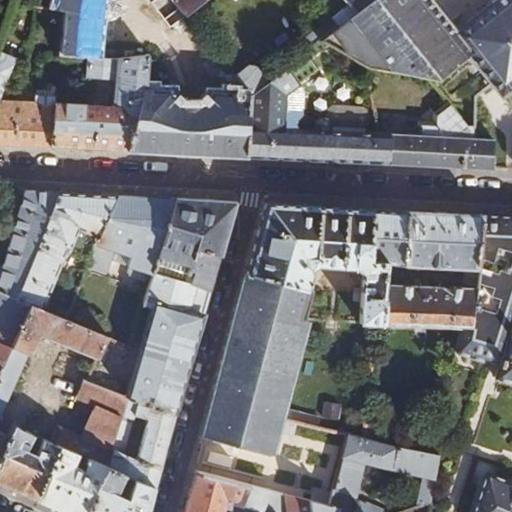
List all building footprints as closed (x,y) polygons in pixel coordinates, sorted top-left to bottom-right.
[(86,57),(101,58),(105,0),(56,0),(54,11),(65,13),(62,55),(86,57)] [(170,0),(184,16),(204,0),(170,0)] [(368,0),(336,26),(321,38),(368,65),(428,78),(436,80),(449,97),(483,77),(502,101),(511,92),(511,0),(496,0),(455,34),(427,0),(368,0)] [(341,0),(347,6),(331,19),(336,26),(368,0),(341,0)] [(52,102),(51,148),(128,151),(142,84),(149,55),(114,59),(101,58),(86,57),(85,76),(114,77),(113,104),(84,103),(52,102)] [(0,86),(7,66),(0,62),(0,145),(51,148),(52,102),(53,97),(37,97),(37,102),(0,100),(0,86)] [(267,81),(248,96),(245,156),(389,164),(389,137),(377,136),(269,130),(272,86),(267,81)] [(142,84),(128,151),(176,153),(178,103),(176,102),(173,97),(172,93),(172,89),(155,88),(155,85),(142,84)] [(245,156),(248,96),(244,91),(226,90),(225,93),(208,91),(206,98),(203,101),(198,105),(197,154),(245,156)] [(389,164),(492,170),(493,141),(473,140),(467,140),(468,128),(447,102),(433,114),(433,123),(418,122),(418,138),(389,137),(389,164)] [(197,154),(198,105),(195,106),(189,107),(185,106),(181,105),(178,103),(176,153),(197,154)] [(59,192),(28,190),(22,206),(14,203),(10,216),(16,219),(0,256),(0,291),(16,298),(59,192)] [(116,195),(59,192),(16,298),(30,304),(42,309),(67,248),(71,250),(80,228),(100,236),(116,195)] [(173,199),(116,195),(100,236),(89,265),(105,272),(114,249),(131,256),(128,265),(131,266),(128,272),(131,276),(140,279),(147,276),(148,271),(151,272),(173,199)] [(232,202),(173,199),(151,272),(136,325),(145,329),(127,396),(173,415),(232,202)] [(266,204),(247,274),(305,290),(310,273),(307,269),(313,266),(354,268),(360,273),(359,323),(375,324),(385,324),(387,261),(371,261),(374,209),(266,204)] [(387,261),(385,324),(461,326),(472,326),(481,215),(374,209),(371,261),(387,261)] [(511,216),(481,215),(472,326),(461,326),(457,352),(499,365),(496,376),(511,381),(511,314),(508,313),(511,304),(511,216)] [(305,290),(247,274),(241,296),(199,455),(215,460),(263,472),(264,472),(278,418),(311,291),(305,290)] [(0,291),(0,372),(30,304),(16,298),(0,291)] [(68,320),(42,309),(30,304),(0,372),(0,484),(35,500),(58,447),(75,455),(82,438),(58,427),(51,444),(43,441),(37,457),(25,451),(31,436),(11,427),(7,437),(0,433),(0,418),(26,356),(30,357),(40,333),(99,358),(108,336),(68,320)] [(122,416),(127,396),(89,380),(85,378),(77,396),(122,416)] [(173,415),(127,396),(122,416),(116,434),(129,439),(134,417),(146,422),(135,460),(112,450),(104,468),(122,475),(136,481),(152,488),(173,415)] [(435,476),(439,454),(364,437),(346,433),(326,506),(308,502),(309,511),(339,511),(348,493),(358,495),(367,462),(425,474),(435,476)] [(104,468),(112,450),(82,438),(75,455),(85,459),(104,468)] [(62,511),(84,511),(104,468),(85,459),(80,470),(70,466),(75,455),(58,447),(35,500),(62,511)] [(122,475),(104,468),(84,511),(145,511),(152,488),(136,481),(127,501),(114,495),(122,475)] [(511,511),(511,478),(484,470),(471,511),(511,511)] [(272,492),(195,471),(183,511),(222,511),(229,500),(265,509),(272,492)] [(432,499),(435,476),(425,474),(418,504),(432,499)] [(263,511),(309,511),(308,502),(272,492),(265,509),(263,511)]
